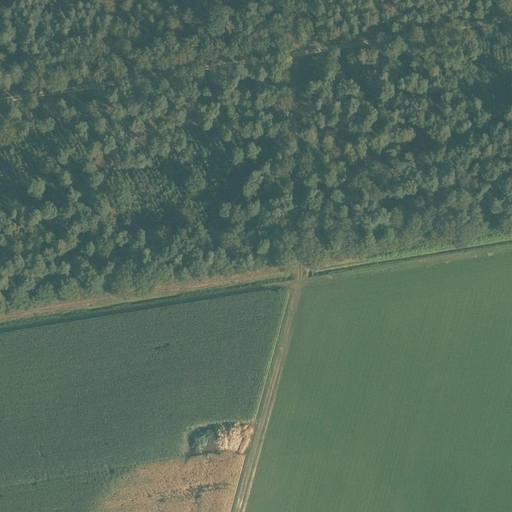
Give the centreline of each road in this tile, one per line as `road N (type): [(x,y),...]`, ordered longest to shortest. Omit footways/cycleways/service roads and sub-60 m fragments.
road 1 (track): [(243,511),(298,288),(293,0)]
road 2 (track): [(511,18),(0,99)]
